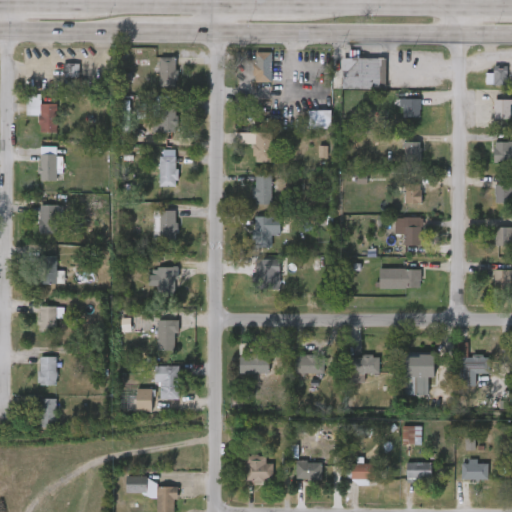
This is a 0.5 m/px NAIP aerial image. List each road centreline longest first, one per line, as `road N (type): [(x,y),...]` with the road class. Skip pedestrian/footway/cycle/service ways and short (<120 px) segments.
road 1 (residential): [(212,41),(215,511)]
road 2 (residential): [(9,39),(3,404)]
road 3 (residential): [(460,0),(458,319)]
road 4 (secondary): [(212,41),(511,43)]
road 5 (residential): [(216,320),(511,319)]
road 6 (secondary): [(9,39),(134,40)]
